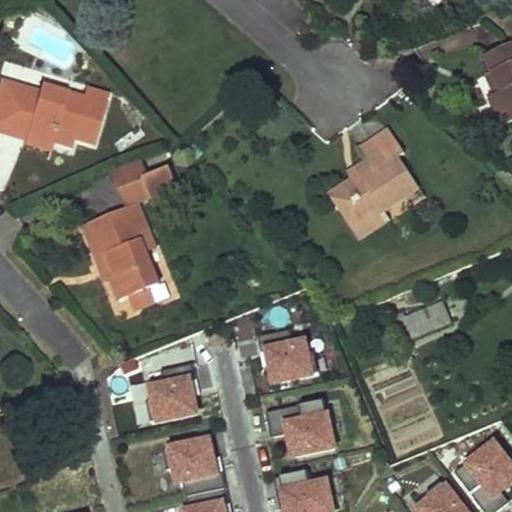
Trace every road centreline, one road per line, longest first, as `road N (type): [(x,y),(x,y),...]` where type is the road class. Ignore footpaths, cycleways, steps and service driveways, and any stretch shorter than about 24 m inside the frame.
road 1 (residential): [(255,511),(221,351)]
road 2 (residential): [(347,98),(232,0)]
road 3 (residential): [(82,361),(0,271)]
